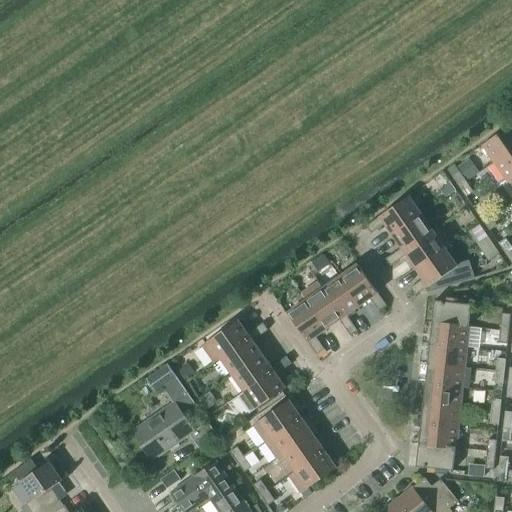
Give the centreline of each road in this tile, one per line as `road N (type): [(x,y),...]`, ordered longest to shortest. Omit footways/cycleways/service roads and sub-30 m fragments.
road 1 (residential): [(306,511),(384,450),(331,371)]
road 2 (residential): [(331,371),(404,309),(351,231)]
